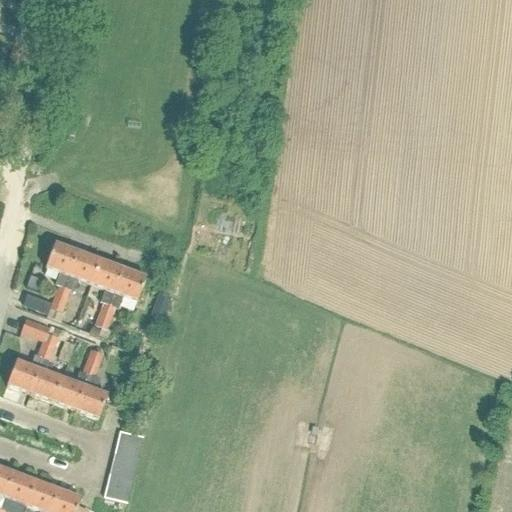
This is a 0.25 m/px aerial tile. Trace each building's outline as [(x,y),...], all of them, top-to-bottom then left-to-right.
[(12,48),(4,78),(20,83),(28,53),(12,48)] [(2,109),(0,114),(0,135),(6,137),(14,113),(2,109)] [(56,289),(50,308),(25,299),(21,311),(52,322),(76,257),(53,248),(44,272),(57,277),(53,288),(56,289)] [(61,317),(69,294),(72,295),(76,284),(90,289),(99,265),(76,257),(52,322),(60,325),(62,318),(61,317)] [(101,307),(93,329),(91,328),(89,335),(97,338),(121,273),(99,265),(90,289),(103,294),(98,306),(101,307)] [(117,313),(121,301),(135,306),(144,282),(121,273),(97,338),(97,340),(105,343),(108,334),(106,334),(114,312),(117,313)] [(176,304),(186,308),(193,289),(183,285),(176,304)] [(158,295),(150,318),(163,322),(171,300),(158,295)] [(33,359),(29,371),(14,365),(5,390),(28,398),(50,339),(46,338),(48,332),(24,323),(19,338),(40,346),(36,360),(33,359)] [(52,366),(48,365),(56,342),(50,339),(28,398),(51,407),(60,382),(49,378),(52,366)] [(119,368),(128,345),(113,340),(104,363),(119,368)] [(77,375),(73,387),(60,382),(51,407),(73,415),(95,356),(89,354),(81,377),(77,375)] [(96,383),(93,382),(102,359),(95,356),(73,415),(96,423),(105,399),(93,394),(96,383)] [(119,436),(117,447),(138,453),(141,441),(119,436)] [(117,447),(114,458),(136,463),(138,453),(117,447)] [(114,458),(111,468),(133,474),(136,463),(114,458)] [(111,468),(109,479),(130,485),(133,474),(111,468)] [(0,507),(11,477),(0,473),(0,507)] [(8,511),(11,505),(25,510),(34,486),(11,477),(0,507),(0,511),(8,511)] [(109,479),(106,490),(128,495),(130,485),(109,479)] [(25,510),(30,511),(49,511),(56,494),(34,486),(25,510)] [(106,490),(103,501),(125,507),(128,495),(106,490)] [(75,511),(79,502),(56,494),(49,511),(75,511)]
